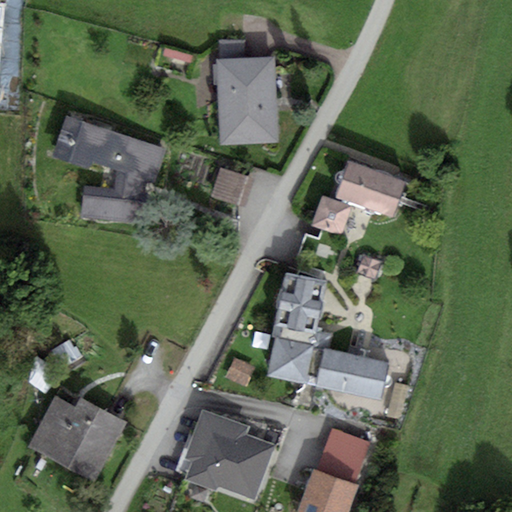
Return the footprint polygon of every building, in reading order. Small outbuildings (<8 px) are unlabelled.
[(220,60),(217,61),(222,147),(280,143),(275,57),(247,59),(247,41),(220,41),(220,60)] [(166,47),(164,55),(173,58),(171,63),(188,68),(192,55),(166,47)] [(165,149),(66,115),(53,156),(89,168),(91,163),(115,171),(113,188),(84,185),(83,218),(154,225),(156,207),(138,202),(144,180),(154,181),(165,149)] [(405,181),(350,162),(338,196),(343,198),(341,202),(322,195),(311,226),(323,230),(342,237),(352,206),(348,205),(350,200),(393,215),(405,181)] [(248,177),(220,168),(210,197),(238,206),(248,177)] [(364,256),(357,273),(375,280),(382,263),(364,256)] [(285,273),(264,378),(382,401),(390,363),(365,358),(327,350),(330,337),(316,334),(326,282),(285,273)] [(387,417),(401,420),(408,386),(394,383),(387,417)] [(75,407),(56,397),(29,448),(94,483),(126,422),(80,398),(75,407)] [(249,427),(203,410),(184,459),(193,462),(186,480),(216,492),(219,486),(254,500),(275,446),(246,435),(249,427)] [(346,511),(373,444),(332,429),(316,470),(313,469),(296,511),(346,511)]
